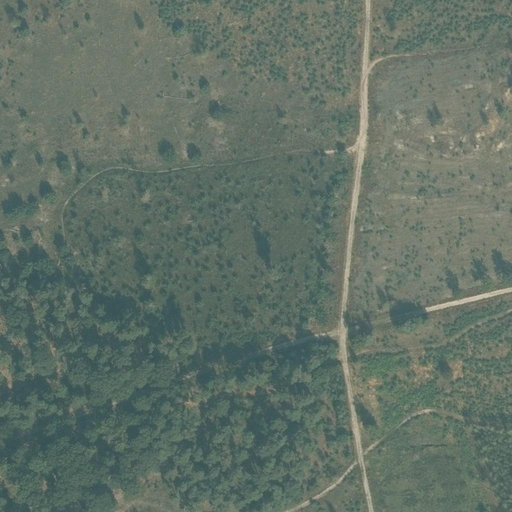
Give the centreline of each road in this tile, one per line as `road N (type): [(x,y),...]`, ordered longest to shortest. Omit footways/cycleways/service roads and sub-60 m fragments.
road 1 (track): [(341,330),(0,441)]
road 2 (track): [(370,511),(341,330)]
road 3 (track): [(341,330),(359,151)]
road 4 (track): [(511,290),(341,330)]
